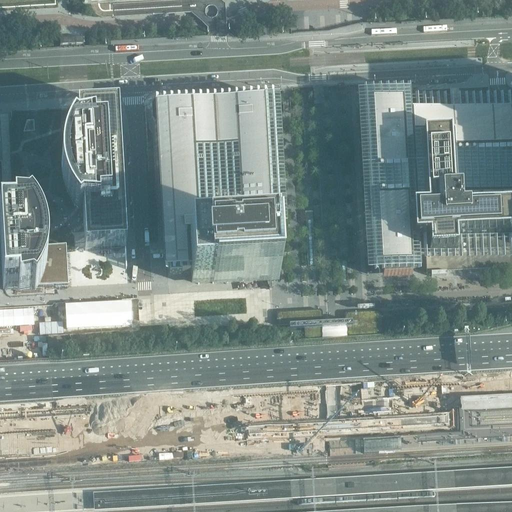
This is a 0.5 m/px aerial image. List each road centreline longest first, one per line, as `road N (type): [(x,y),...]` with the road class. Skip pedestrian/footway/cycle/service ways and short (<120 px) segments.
road 1 (motorway): [(511,356),(0,389)]
road 2 (tertiary): [(503,35),(0,63)]
road 3 (tertiary): [(0,91),(495,66)]
